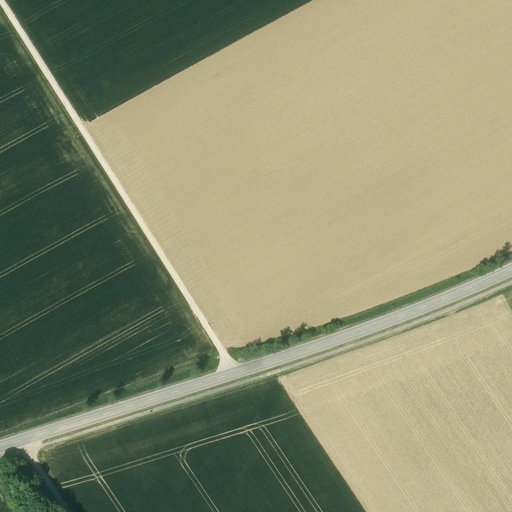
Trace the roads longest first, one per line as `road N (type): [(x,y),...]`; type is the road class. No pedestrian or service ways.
road 1 (unclassified): [(511,269),(435,303),(0,449)]
road 2 (track): [(233,374),(0,0)]
